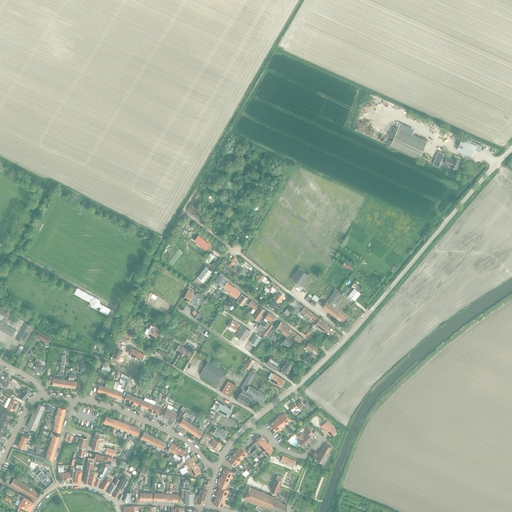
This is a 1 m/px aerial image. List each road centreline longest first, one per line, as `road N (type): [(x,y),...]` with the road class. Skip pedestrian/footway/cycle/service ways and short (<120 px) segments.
road 1 (unclassified): [(372,308),(511,148)]
road 2 (residential): [(218,467),(135,413),(74,398)]
road 3 (residential): [(133,345),(258,416)]
road 4 (residential): [(239,251),(348,335)]
road 5 (residential): [(183,312),(296,384)]
road 6 (residential): [(228,280),(329,354)]
